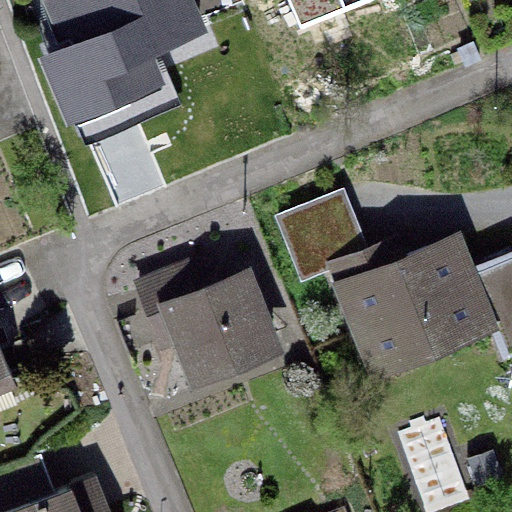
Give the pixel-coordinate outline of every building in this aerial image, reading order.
[(193,24),(192,22),(182,0),(55,0),(44,5),(64,51),(103,35),(113,58),(193,24)] [(300,271),(369,243),(345,184),(276,211),(300,271)] [(463,271),(449,238),(396,259),(395,257),(369,268),(362,251),(332,263),(373,365),(483,321),(481,317),(511,304),(511,254),(511,251),(463,271)] [(182,264),(135,283),(158,341),(177,333),(193,373),(268,343),(239,273),(193,292),(182,264)] [(0,382),(9,379),(0,356),(0,382)] [(104,511),(97,493),(73,502),(66,485),(42,495),(27,457),(0,468),(0,511),(104,511)]
